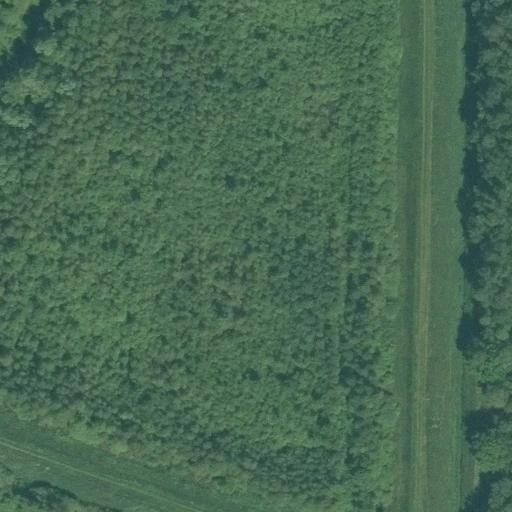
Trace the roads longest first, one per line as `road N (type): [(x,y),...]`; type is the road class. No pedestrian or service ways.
road 1 (track): [(425,0),(414,511)]
road 2 (track): [(193,511),(0,442)]
